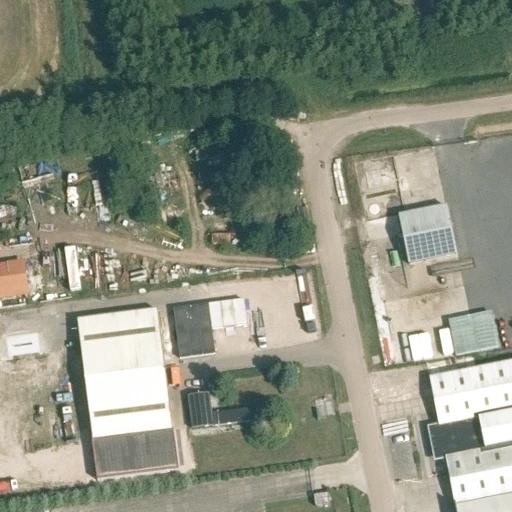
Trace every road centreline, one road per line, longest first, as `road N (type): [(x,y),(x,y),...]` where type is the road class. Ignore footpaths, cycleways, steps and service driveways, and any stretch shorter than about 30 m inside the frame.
road 1 (unclassified): [(382,511),(313,152),(317,135),(511,102)]
road 2 (track): [(511,29),(61,87)]
